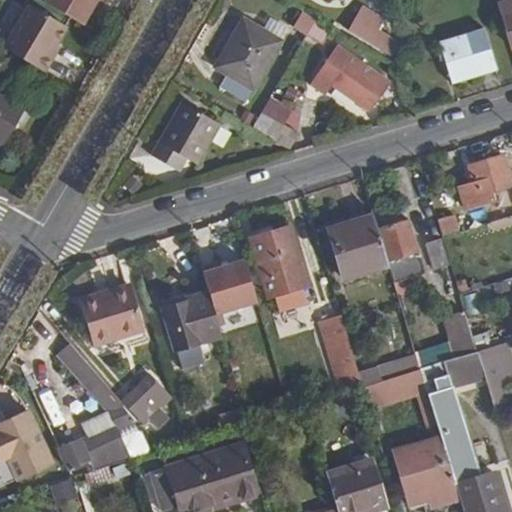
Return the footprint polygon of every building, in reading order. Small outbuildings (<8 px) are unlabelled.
[(43,0),(43,1),(69,17),(81,24),(91,6),(96,8),(100,0),(43,0)] [(511,0),(497,5),(510,46),(511,45),(511,0)] [(29,2),(3,45),(44,70),(53,55),(50,53),(55,43),(66,25),(29,2)] [(357,22),(338,11),(331,24),(389,57),(397,45),(375,32),(381,21),(364,12),(357,22)] [(305,36),(313,23),(301,16),(293,29),(305,36)] [(283,40),(245,19),(217,66),(229,73),(221,87),(247,101),(283,40)] [(333,35),(313,23),(305,36),(325,48),(333,35)] [(482,33),(439,47),(450,86),(494,72),(482,33)] [(55,43),(50,53),(53,55),(59,44),(55,43)] [(390,81),(341,52),(319,85),(333,94),(337,88),(373,110),(390,81)] [(19,110),(0,98),(0,144),(1,145),(19,110)] [(220,123),(182,101),(151,154),(177,170),(186,156),(197,163),(220,123)] [(260,111),(251,126),(283,145),(292,131),(260,111)] [(502,154),(471,164),(474,176),(459,181),(465,195),(511,183),(502,154)] [(455,212),(437,218),(443,236),(460,231),(455,212)] [(345,276),(389,263),(388,260),(378,228),(375,214),(329,228),(345,276)] [(408,219),(378,228),(388,260),(418,252),(408,219)] [(292,226),(253,238),(270,295),(276,294),(281,312),(309,303),(304,286),(310,283),(292,226)] [(435,267),(452,263),(445,239),(428,243),(435,267)] [(100,303),(132,292),(131,285),(97,296),(100,303)] [(222,335),(209,291),(188,297),(189,300),(162,308),(175,349),(222,335)] [(142,324),(132,292),(100,303),(97,296),(80,301),(91,340),(142,324)] [(342,394),(364,387),(359,373),(342,316),(320,322),(342,394)] [(495,408),(511,402),(511,389),(509,381),(505,382),(499,352),(511,348),(511,341),(478,351),(482,364),(495,408)] [(123,403),(72,345),(60,354),(92,392),(95,390),(108,404),(106,407),(111,411),(123,426),(135,418),(123,403)] [(505,382),(509,381),(511,379),(511,348),(499,352),(505,382)] [(460,495),(465,511),(506,511),(495,471),(483,474),(454,372),(482,364),(478,351),(422,368),(444,440),(460,495)] [(359,373),(364,387),(382,382),(378,367),(359,373)] [(364,387),(370,407),(395,399),(389,379),(382,382),(364,387)] [(148,380),(123,403),(135,418),(141,425),(168,402),(148,380)] [(52,394),(41,399),(53,427),(64,423),(52,394)] [(82,422),(87,436),(89,440),(116,429),(123,426),(111,411),(82,422)] [(29,412),(0,424),(0,459),(0,460),(4,457),(9,455),(19,479),(53,463),(29,412)] [(123,426),(116,429),(126,447),(133,443),(123,426)] [(87,436),(59,447),(70,472),(76,470),(74,466),(89,460),(95,470),(132,459),(126,447),(116,429),(89,440),(87,436)] [(425,505),(460,495),(444,440),(397,453),(404,475),(400,476),(410,505),(424,501),(425,505)] [(243,444),(153,470),(166,511),(198,511),(239,500),(241,504),(260,498),(243,444)] [(326,472),(339,511),(359,511),(387,503),(373,458),(326,472)] [(52,485),(58,502),(76,495),(70,478),(52,485)]
